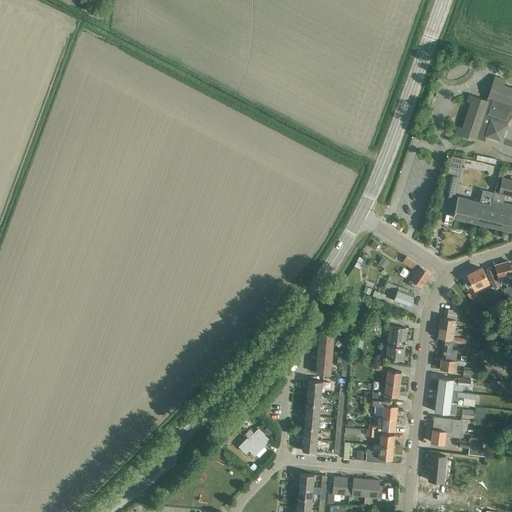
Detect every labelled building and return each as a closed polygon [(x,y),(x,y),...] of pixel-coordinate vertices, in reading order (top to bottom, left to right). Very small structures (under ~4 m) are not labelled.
[(511,88),(503,85),(505,79),(495,76),(488,96),(489,97),(488,100),(469,94),(467,101),(472,103),(463,128),(458,126),(456,133),(475,140),(476,137),(480,139),(481,136),(485,137),(486,136),(502,141),(507,125),(505,124),(510,116),(511,116),(511,115),(511,88)] [(448,173),(443,194),(454,196),(459,175),(462,159),(451,157),(448,173)] [(479,200),(474,222),(511,230),(511,204),(504,202),(502,202),(500,201),(500,200),(501,198),(501,195),(502,194),(505,195),(506,195),(511,196),(511,179),(503,178),(506,166),(501,165),(495,191),(495,192),(495,193),(494,197),(492,197),(488,196),(486,202),(479,200)] [(458,195),(453,217),(474,222),(479,200),(486,202),(488,196),(492,197),(494,197),(495,193),(495,192),(495,191),(479,188),(476,200),(458,195)] [(359,256),(354,264),(359,268),(360,265),(366,268),(366,267),(369,262),(364,259),(359,256)] [(417,263),(407,256),(403,261),(414,268),(417,263)] [(380,263),(385,266),(388,261),(383,258),(380,263)] [(511,268),(509,260),(496,264),(501,280),(504,279),(511,276),(511,268)] [(432,272),(420,264),(410,278),(422,286),(432,272)] [(395,274),(401,278),(406,271),(399,267),(395,274)] [(492,267),(487,269),(495,287),(501,285),(492,267)] [(478,269),(469,273),(475,287),(490,281),(484,268),(479,270),(478,269)] [(408,289),(388,281),(386,285),(396,289),(396,288),(398,289),(395,299),(410,305),(415,293),(407,290),(408,289)] [(375,290),(373,296),(383,300),(386,294),(375,290)] [(438,337),(457,340),(457,342),(466,344),(467,338),(458,337),(458,338),(454,337),(455,333),(456,334),(457,329),(455,328),(459,310),(447,308),(445,317),(441,316),(438,337)] [(321,325),(320,337),(334,339),(335,326),(321,325)] [(407,327),(391,325),(387,357),(403,359),(407,327)] [(334,339),(320,337),(319,349),(333,350),(334,339)] [(442,357),(458,359),(459,348),(453,347),(454,340),(444,339),(442,357)] [(333,350),(319,349),(318,360),(332,362),(333,350)] [(466,360),(458,359),(442,357),(440,368),(456,370),(457,364),(465,365),(466,360)] [(332,362),(318,360),(317,373),(331,374),(332,362)] [(476,368),(464,366),(463,376),(475,377),(476,368)] [(388,369),(387,382),(400,383),(401,371),(388,369)] [(439,377),(438,388),(453,389),(453,388),(463,389),(464,384),(459,383),(459,380),(457,380),(458,379),(439,377)] [(309,379),(308,391),(322,392),(323,380),(309,379)] [(400,383),(387,382),(385,394),(399,395),(400,383)] [(438,388),(436,400),(451,402),(452,399),(458,400),(459,395),(477,398),(477,394),(467,392),(453,389),(438,388)] [(308,391),(307,402),(321,404),(322,392),(308,391)] [(372,398),(371,404),(372,404),(376,404),(375,414),(376,414),(383,415),(397,416),(398,405),(384,404),(384,403),(384,402),(384,399),(382,399),(378,398),(372,398)] [(436,400),(435,411),(456,413),(457,409),(457,404),(451,403),(451,402),(436,400)] [(321,404),(307,402),(306,414),(320,415),(321,404)] [(476,405),(475,409),(463,408),(462,417),(484,420),(485,406),(476,405)] [(320,415),(306,414),(305,426),(319,427),(320,415)] [(397,416),(383,415),(382,427),(395,428),(397,416)] [(431,441),(438,442),(445,443),(445,442),(446,435),(461,437),(462,421),(463,420),(434,416),(433,423),(433,429),(432,434),(431,441)] [(319,427),(305,426),(304,437),(318,439),(319,427)] [(273,432),(268,427),(264,431),(269,435),(273,432)] [(247,438),(240,446),(246,452),(249,449),(255,454),(265,443),(264,442),(268,438),(259,428),(248,439),(247,438)] [(394,445),(395,432),(382,431),(380,444),(394,445)] [(304,437),(303,449),(317,451),(318,439),(304,437)] [(469,447),(469,454),(486,456),(487,449),(482,448),(483,439),(470,437),(470,441),(469,447)] [(366,460),(378,462),(386,462),(386,460),(386,459),(386,458),(387,458),(389,459),(392,459),(394,446),(394,445),(380,444),(380,445),(379,451),(367,450),(366,455),(366,460)] [(366,450),(357,449),(356,459),(366,460),(366,450)] [(444,479),(446,453),(432,452),(429,478),(444,479)] [(301,472),(300,484),(314,485),(315,473),(301,472)] [(349,494),(351,482),(348,482),(348,477),(334,475),(333,493),(349,494)] [(351,482),(349,494),(366,496),(367,478),(354,477),(354,482),(351,482)] [(367,478),(366,496),(382,497),(383,485),(380,484),(381,480),(367,478)] [(322,486),(314,485),(300,484),(299,496),(312,497),(313,492),(321,493),(320,498),(325,498),(327,487),(322,486)] [(312,497),(299,496),(298,507),(311,509),(312,497)]
